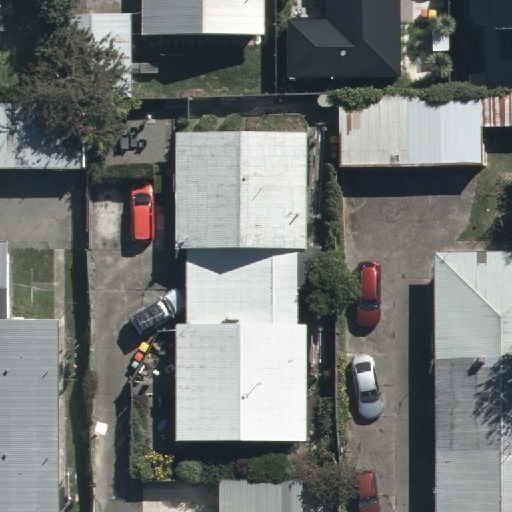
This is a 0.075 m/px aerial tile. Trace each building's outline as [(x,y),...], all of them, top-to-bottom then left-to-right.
[(265,0),(141,0),(142,41),(266,40),(265,0)] [(326,0),(326,21),(288,21),(289,78),(399,77),(398,0),(326,0)] [(511,0),(493,0),(494,34),(511,34),(511,0)] [(133,18),(64,18),(65,102),(133,101),(133,18)] [(511,100),(342,103),(344,176),(482,174),(481,142),(511,141),(511,100)] [(76,111),(0,111),(0,169),(76,169),(76,111)] [(311,252),(310,138),(181,139),(182,257),(189,257),(189,331),(181,331),(182,452),(311,451),(310,334),(302,334),(301,252),(311,252)] [(16,256),(0,255),(0,511),(68,511),(69,338),(16,338),(16,256)] [(511,511),(511,262),(442,263),(443,511),(511,511)] [(310,511),(311,482),(231,482),(230,511),(310,511)]
